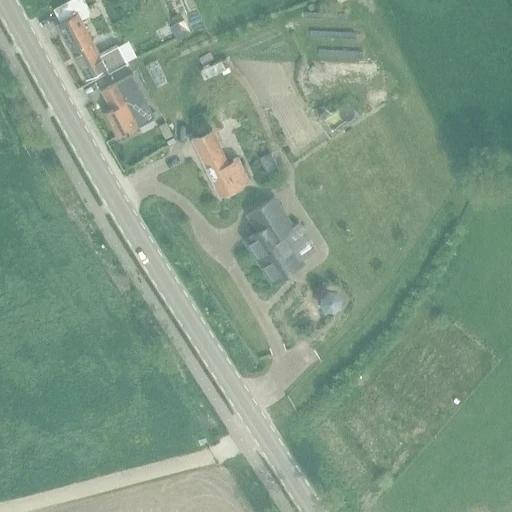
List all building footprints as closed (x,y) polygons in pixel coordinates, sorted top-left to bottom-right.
[(85,79),(105,69),(108,75),(127,65),(118,47),(100,56),(79,13),(57,24),(85,79)] [(116,137),(151,120),(145,106),(147,105),(133,76),(102,91),(111,110),(104,113),(116,137)] [(235,181),(245,177),(236,158),(226,163),(212,130),(191,140),(216,196),(224,193),(226,197),(234,194),(232,190),(238,187),(235,181)] [(171,151),(181,145),(174,133),(164,138),(171,151)] [(245,239),(273,281),(302,262),(282,232),(290,227),(272,198),(253,210),(264,227),(245,239)]
